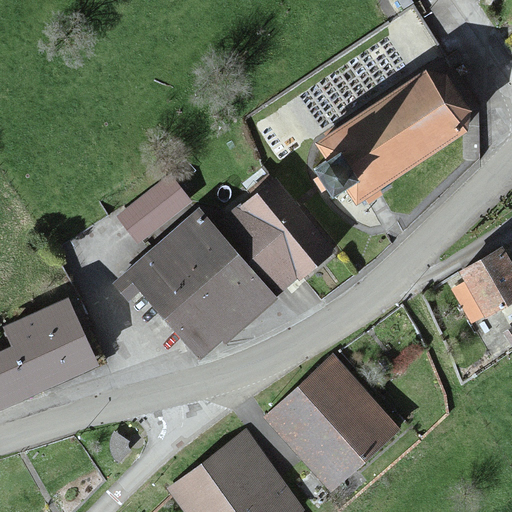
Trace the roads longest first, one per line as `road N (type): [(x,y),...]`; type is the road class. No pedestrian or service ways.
road 1 (tertiary): [(191,386),(281,352),(389,284)]
road 2 (tertiary): [(0,438),(191,386)]
road 3 (tertiary): [(389,284),(511,152)]
road 4 (residential): [(191,386),(175,440),(103,511)]
road 5 (residential): [(389,284),(511,226)]
